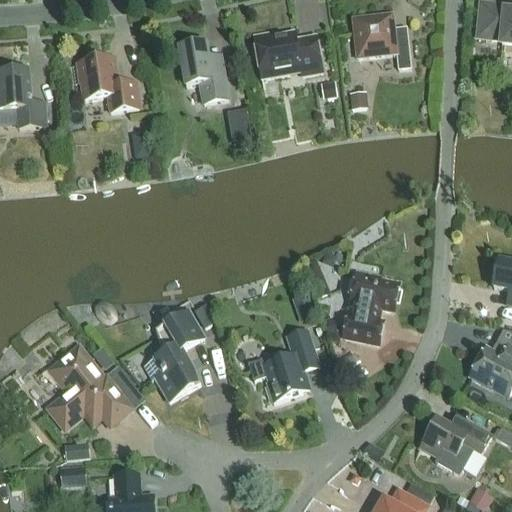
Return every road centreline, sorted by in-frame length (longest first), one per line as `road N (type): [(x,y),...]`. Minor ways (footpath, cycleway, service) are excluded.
road 1 (residential): [(321,461),(407,393),(434,326),(453,0)]
road 2 (residential): [(0,17),(150,0)]
